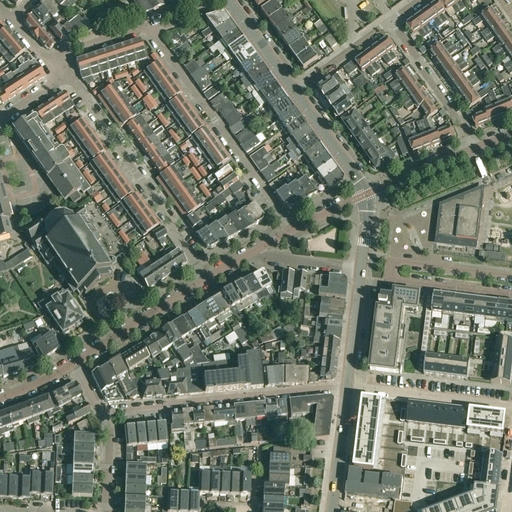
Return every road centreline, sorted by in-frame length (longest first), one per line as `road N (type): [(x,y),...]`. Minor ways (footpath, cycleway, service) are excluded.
road 1 (residential): [(511,277),(390,259),(387,280),(511,294)]
road 2 (residential): [(292,229),(147,26)]
road 3 (residential): [(206,279),(66,73)]
road 4 (residential): [(100,414),(346,387)]
road 5 (residential): [(346,387),(511,406)]
road 6 (residential): [(390,18),(475,149)]
road 7 (residential): [(206,279),(75,363)]
road 8 (tertiary): [(367,195),(291,91)]
road 9 (tertiary): [(331,511),(346,387)]
road 10 (residential): [(291,91),(390,18)]
road 11 (tertiary): [(346,387),(361,267)]
